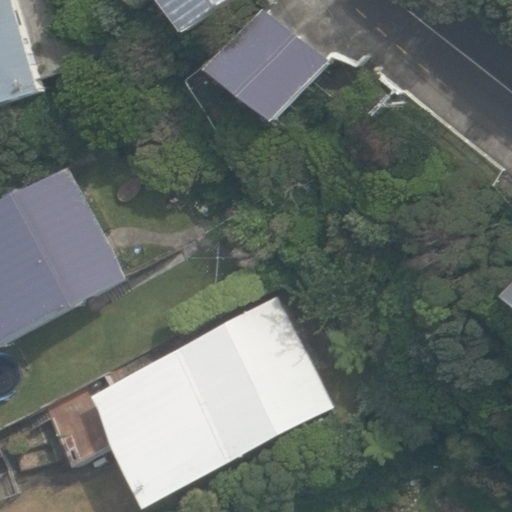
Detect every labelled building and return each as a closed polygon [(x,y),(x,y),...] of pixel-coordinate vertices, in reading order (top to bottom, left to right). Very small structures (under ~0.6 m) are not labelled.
[(0,0),(0,110),(25,103),(24,96),(56,87),(53,77),(81,70),(59,0),(0,0)] [(166,0),(191,31),(231,0),(166,0)] [(225,67),(293,119),(339,59),(272,7),(225,67)] [(0,352),(141,276),(80,165),(36,190),(31,181),(15,189),(20,197),(0,208),(0,352)] [(102,395),(163,506),(347,404),(285,293),(102,395)]
